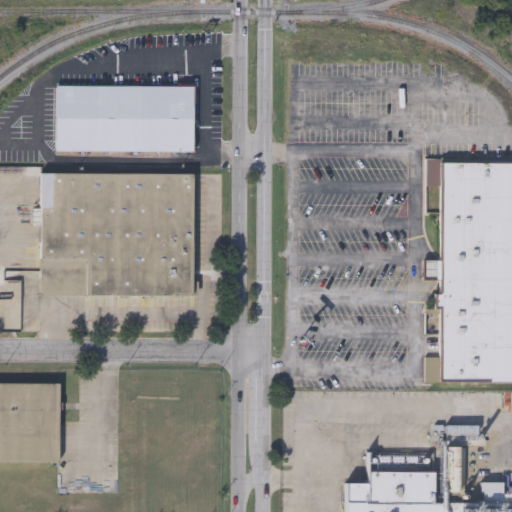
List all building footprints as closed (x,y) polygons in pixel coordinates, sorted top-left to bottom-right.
[(55,81),(193,84),(192,152),(53,149),(55,81)] [(440,158),(511,158),(511,378),(439,378),(440,158)] [(191,295),(39,294),(40,172),(192,173),(191,295)] [(0,379),(58,380),(58,460),(0,460),(0,379)] [(511,511),(343,511),(343,482),(365,482),(365,471),(441,471),(441,446),(461,446),(461,502),(503,502),(503,501),(511,501),(511,511)]
